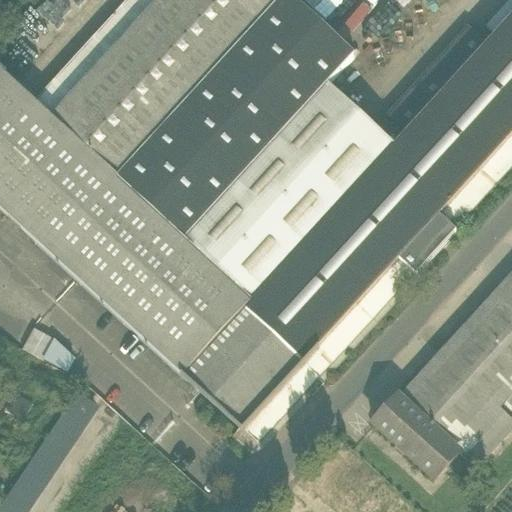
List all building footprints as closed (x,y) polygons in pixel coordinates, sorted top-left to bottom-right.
[(227,0),(130,0),(79,57),(71,66),(32,108),(0,78),(0,214),(240,434),(243,436),(303,370),(243,315),(251,306),(185,245),(184,246),(118,185),(260,29),(227,0)] [(353,62),(285,0),(227,0),(260,29),(118,185),(184,246),(185,245),(325,91),(326,92),(353,62)] [(483,27),(495,38),(511,18),(511,4),(507,0),(483,27)] [(406,136),(466,190),(511,139),(511,18),(495,38),(486,48),(406,136)] [(384,117),(406,136),(486,48),(465,29),(384,117)] [(67,63),(71,66),(79,57),(75,54),(67,63)] [(185,245),(251,306),(392,152),(326,92),(325,91),(185,245)] [(243,315),(303,370),(397,266),(437,222),(466,190),(406,136),(392,152),(251,306),(243,315)] [(511,167),(511,139),(466,190),(479,203),(511,167)] [(466,190),(437,222),(450,235),(479,203),(466,190)] [(454,238),(450,235),(437,222),(397,266),(410,278),(414,282),(454,238)] [(316,382),(410,278),(397,266),(303,370),(316,382)] [(511,283),(498,299),(511,311),(511,283)] [(511,311),(498,299),(404,402),(462,454),(501,411),(511,398),(511,311)] [(25,354),(46,366),(55,347),(34,336),(25,354)] [(316,382),(303,370),(243,436),(240,434),(231,444),(248,459),(308,394),(314,399),(323,389),(316,382)] [(511,398),(501,411),(511,420),(511,398)] [(440,479),(462,454),(404,402),(401,399),(379,424),(440,479)] [(4,417),(25,428),(34,410),(13,400),(4,417)] [(2,511),(30,511),(96,413),(77,401),(6,507),(2,511)] [(511,439),(511,420),(501,411),(462,454),(482,472),(511,439)] [(89,469),(103,441),(96,438),(104,424),(94,419),(72,461),(89,469)]
